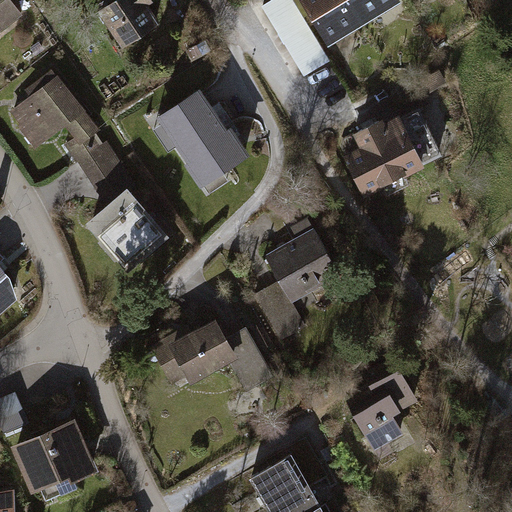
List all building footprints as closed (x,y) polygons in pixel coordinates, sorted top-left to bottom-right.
[(0,0),(0,37),(21,22),(4,0),(0,0)] [(158,27),(140,0),(121,0),(96,16),(119,52),(158,27)] [(293,0),(271,0),(264,5),(304,72),(328,57),(293,0)] [(308,0),(333,41),(368,20),(355,0),(308,0)] [(401,0),(355,0),(368,20),(401,0)] [(54,79),(7,113),(16,133),(37,150),(65,138),(70,146),(62,152),(87,183),(117,162),(105,148),(97,154),(87,143),(99,133),(54,79)] [(245,161),(201,94),(155,124),(199,190),(245,161)] [(425,167),(444,160),(423,109),(404,116),(425,167)] [(421,169),(398,118),(340,145),(364,196),(421,169)] [(117,162),(87,183),(99,199),(88,224),(130,274),(168,236),(130,192),(136,186),(117,162)] [(334,269),(306,224),(259,253),(277,282),(250,299),(275,338),(303,321),(289,297),(334,269)] [(7,271),(4,257),(0,252),(0,306),(14,294),(7,271)] [(223,343),(212,325),(152,361),(172,392),(223,361),(231,356),(223,343)] [(231,356),(223,361),(245,396),(272,382),(244,331),(223,343),(231,356)] [(408,394),(383,358),(357,376),(365,387),(340,404),(372,450),(404,427),(389,407),(408,394)] [(74,423),(9,450),(31,502),(96,475),(74,423)] [(323,511),(292,458),(245,485),(259,511),(323,511)] [(18,511),(18,496),(0,496),(0,511),(18,511)]
